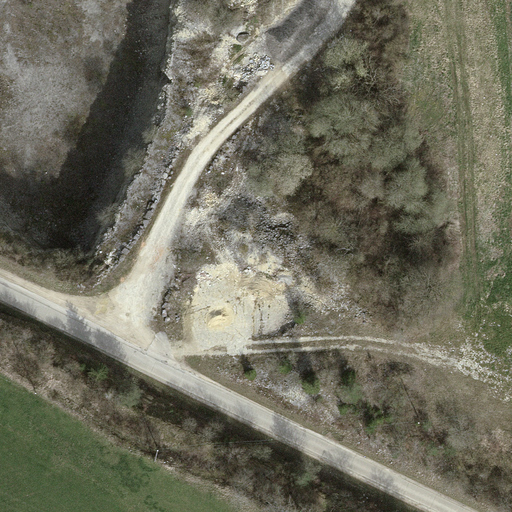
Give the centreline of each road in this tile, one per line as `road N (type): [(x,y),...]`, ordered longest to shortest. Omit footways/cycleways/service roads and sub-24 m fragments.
road 1 (tertiary): [(446,511),(0,289)]
road 2 (track): [(511,395),(464,359),(447,309),(421,37),(408,0)]
